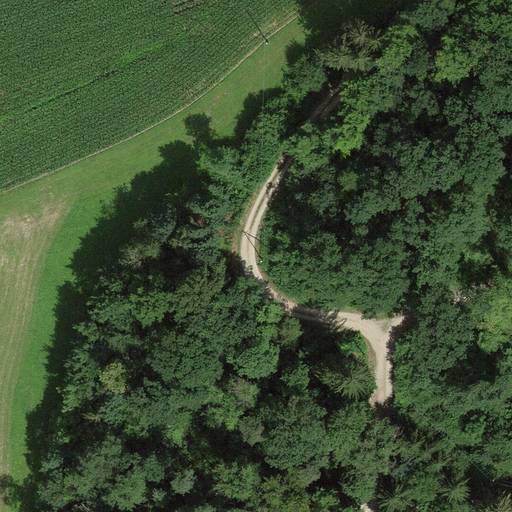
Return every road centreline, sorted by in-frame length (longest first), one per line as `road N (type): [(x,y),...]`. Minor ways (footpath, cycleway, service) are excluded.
road 1 (track): [(511,283),(380,321),(258,293),(247,269),(261,200),(304,125),(418,0)]
road 2 (track): [(358,511),(370,497),(382,419),(380,321)]
